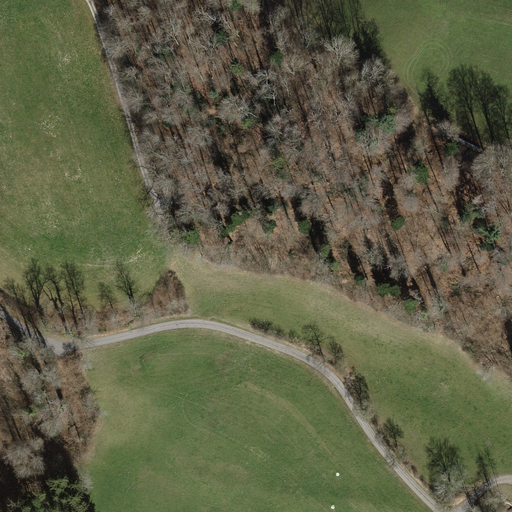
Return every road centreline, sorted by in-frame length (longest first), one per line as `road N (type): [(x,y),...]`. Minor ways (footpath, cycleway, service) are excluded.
road 1 (unclassified): [(445,511),(404,477),(337,385),(297,355),(187,325),(73,345),(37,339),(0,313)]
road 2 (track): [(89,0),(157,200)]
